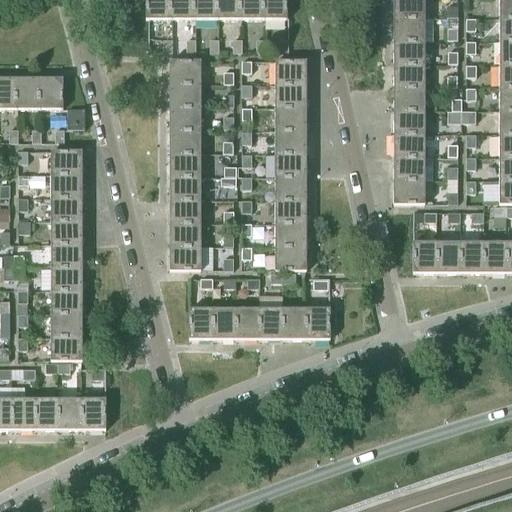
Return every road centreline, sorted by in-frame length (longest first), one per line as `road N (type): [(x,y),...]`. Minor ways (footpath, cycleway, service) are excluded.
road 1 (residential): [(73,0),(183,436)]
road 2 (residential): [(319,0),(399,356)]
road 3 (secondary): [(511,412),(218,511)]
road 4 (residential): [(399,356),(183,436)]
road 5 (residential): [(183,436),(25,511)]
